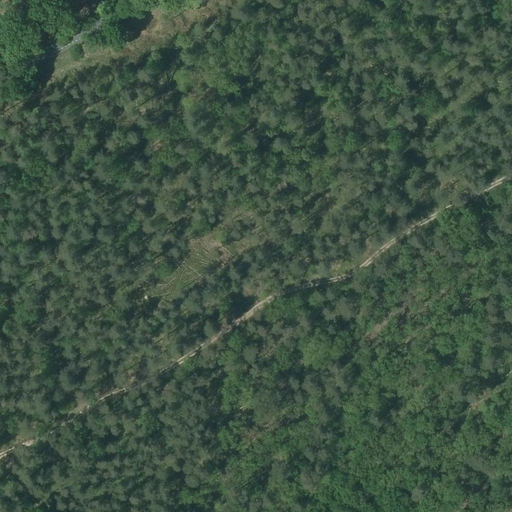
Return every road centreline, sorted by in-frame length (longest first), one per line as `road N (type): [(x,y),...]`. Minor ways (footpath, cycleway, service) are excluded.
road 1 (track): [(511,174),(424,218),(365,273),(300,289),(0,457)]
road 2 (track): [(238,0),(231,28),(240,101),(293,212),(285,298)]
road 3 (tertiary): [(0,82),(152,0)]
road 4 (track): [(76,414),(54,386),(32,321),(0,288)]
